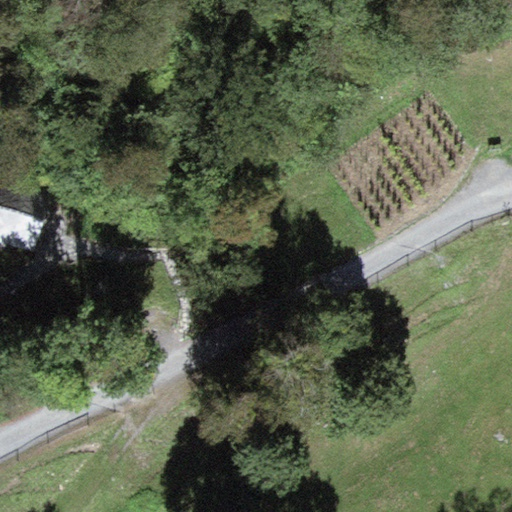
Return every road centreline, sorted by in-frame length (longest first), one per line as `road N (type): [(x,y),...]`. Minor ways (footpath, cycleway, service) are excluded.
road 1 (track): [(0,446),(479,207),(511,201)]
road 2 (track): [(511,355),(473,386),(462,429),(460,491),(468,511)]
